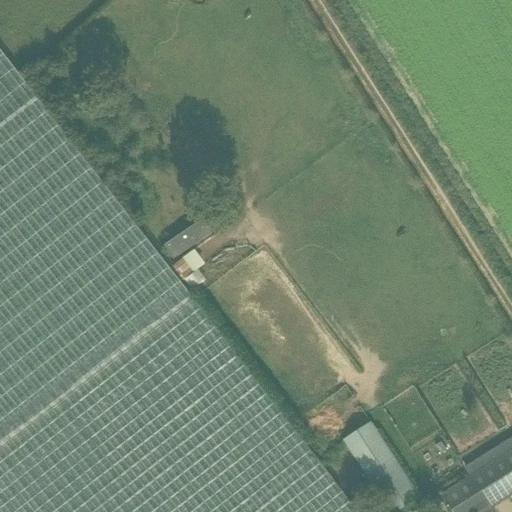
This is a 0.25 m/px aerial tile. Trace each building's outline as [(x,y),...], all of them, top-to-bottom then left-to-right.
[(359,511),(0,50),(0,511),(359,511)] [(206,220),(163,241),(171,257),(214,235),(206,220)] [(206,279),(197,267),(204,263),(195,249),(175,262),(193,288),(206,279)] [(388,511),(396,511),(419,498),(420,497),(372,423),(343,442),(388,511)] [(451,511),(485,511),(511,495),(511,452),(442,497),(451,511)]
